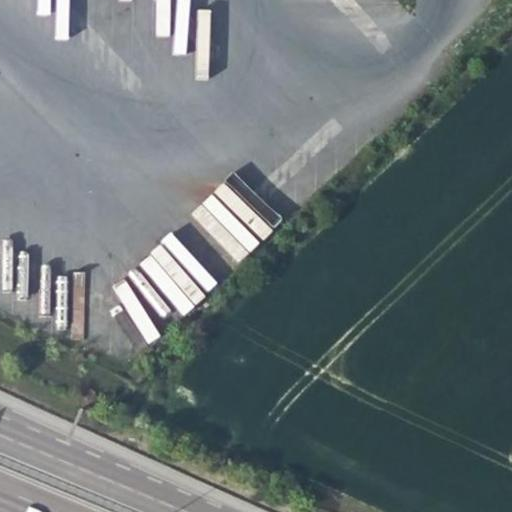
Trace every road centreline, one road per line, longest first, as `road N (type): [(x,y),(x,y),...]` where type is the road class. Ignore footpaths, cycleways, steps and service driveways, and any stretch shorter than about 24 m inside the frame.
road 1 (trunk): [(191,511),(87,450),(0,412)]
road 2 (trunk): [(187,511),(0,434)]
